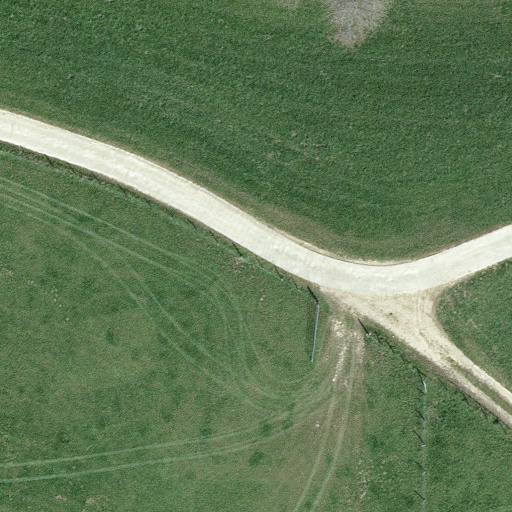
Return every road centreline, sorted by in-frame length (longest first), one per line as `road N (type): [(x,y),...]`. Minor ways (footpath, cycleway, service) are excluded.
road 1 (track): [(0,137),(146,176),(511,425)]
road 2 (track): [(196,511),(264,454),(311,389),(336,340),(342,305)]
road 3 (track): [(511,239),(342,305)]
